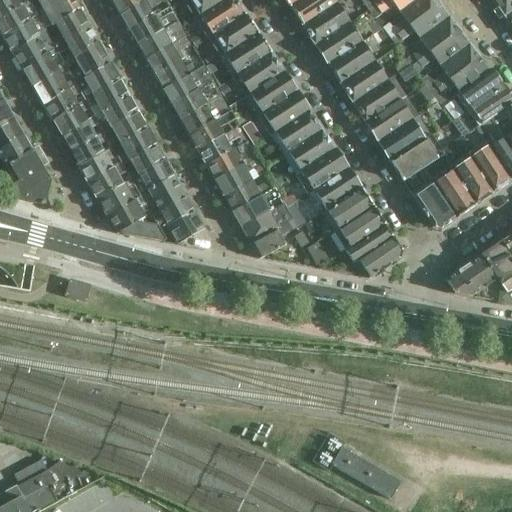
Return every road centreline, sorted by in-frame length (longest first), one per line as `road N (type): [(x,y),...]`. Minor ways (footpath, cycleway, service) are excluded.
road 1 (unclassified): [(90,0),(226,245),(219,281)]
road 2 (residential): [(257,0),(422,263)]
road 3 (secondary): [(412,316),(219,281)]
road 4 (residential): [(0,71),(78,207),(73,245)]
road 5 (secondary): [(219,281),(73,245)]
